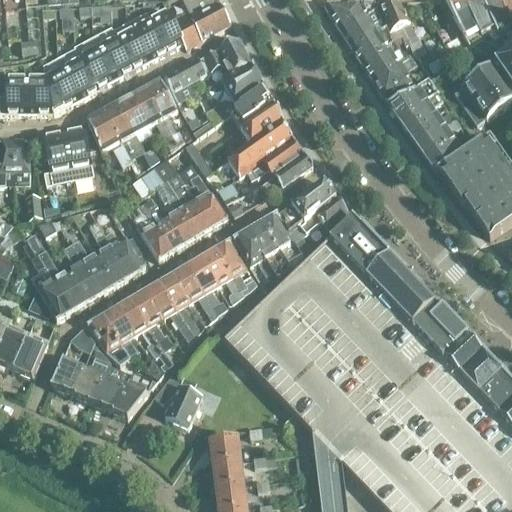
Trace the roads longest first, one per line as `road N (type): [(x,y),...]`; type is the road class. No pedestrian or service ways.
road 1 (residential): [(271,15),(355,156),(511,327)]
road 2 (residential): [(0,140),(38,138),(271,15)]
road 3 (residential): [(178,511),(149,475),(0,411)]
